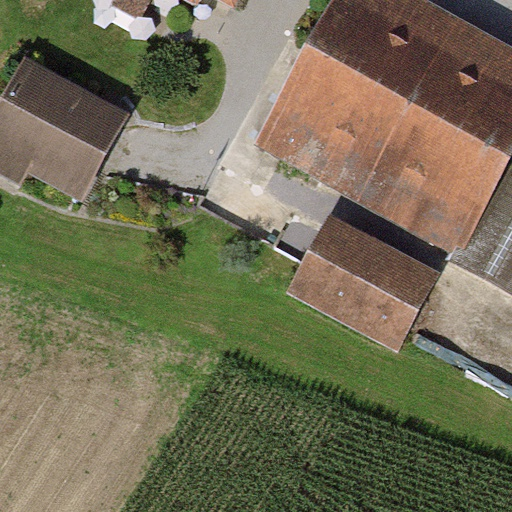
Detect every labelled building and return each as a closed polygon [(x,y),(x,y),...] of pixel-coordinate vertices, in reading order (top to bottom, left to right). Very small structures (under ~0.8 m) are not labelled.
[(253,0),(161,0),(235,36),(253,0)] [(511,190),(511,66),(379,0),(350,0),(270,160),(475,263),(511,190)] [(134,128),(24,76),(0,121),(0,175),(82,218),(134,128)] [(511,190),(475,263),(511,281),(511,190)] [(444,283),(336,228),(297,304),(404,360),(444,283)]
